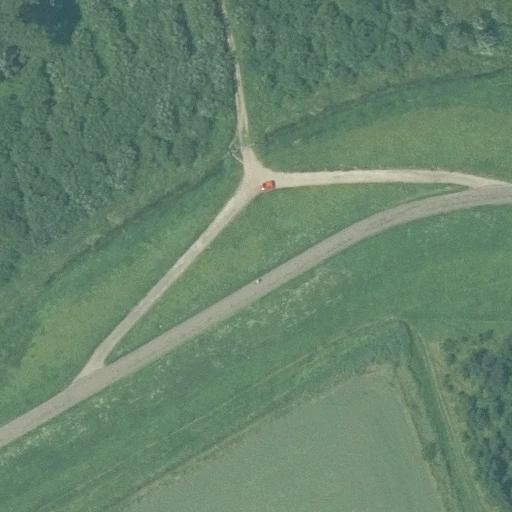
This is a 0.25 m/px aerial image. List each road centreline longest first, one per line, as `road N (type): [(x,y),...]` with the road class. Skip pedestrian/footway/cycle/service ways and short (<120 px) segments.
road 1 (unclassified): [(0,436),(353,234),(397,214),(511,195)]
road 2 (track): [(66,400),(112,339),(260,181)]
road 3 (track): [(260,181),(452,177),(507,195)]
road 4 (track): [(260,181),(223,0)]
